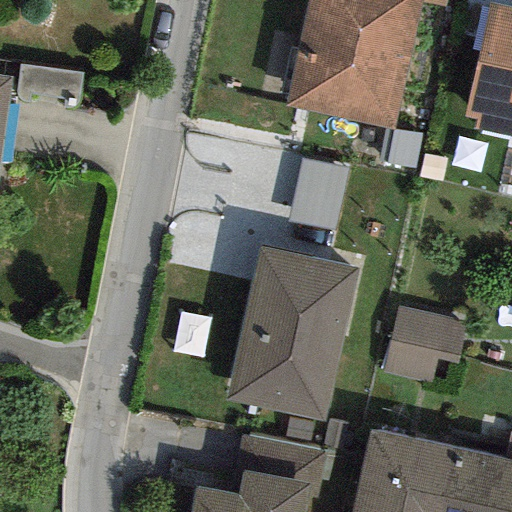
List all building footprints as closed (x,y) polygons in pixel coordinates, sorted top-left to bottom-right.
[(308,0),(284,107),(392,131),(421,0),(430,0),(445,3),(445,0),(308,0)] [(511,7),(484,3),(464,117),(474,119),(472,133),(511,139),(511,7)] [(77,73),(19,66),(14,102),(73,109),(77,73)] [(0,152),(11,74),(0,73),(0,152)] [(349,170),(298,158),(283,219),(334,231),(349,170)] [(355,266),(259,246),(228,401),(323,420),(355,266)] [(468,326),(395,306),(378,366),(451,387),(468,326)] [(511,511),(511,462),(365,426),(343,511),(511,511)] [(307,511),(321,453),(249,437),(240,473),(198,464),(186,511),(307,511)]
